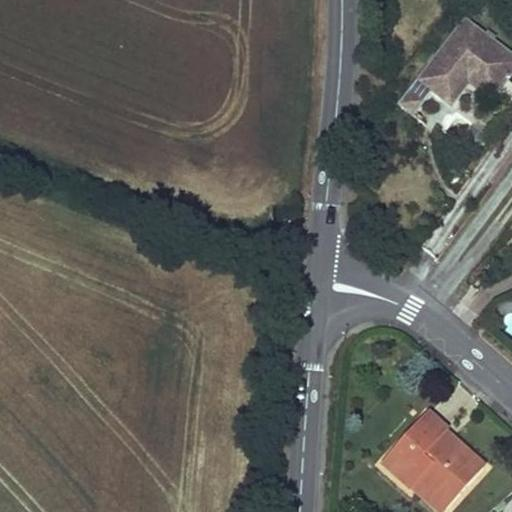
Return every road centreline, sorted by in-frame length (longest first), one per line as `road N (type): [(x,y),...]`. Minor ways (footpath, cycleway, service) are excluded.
road 1 (tertiary): [(342,0),(317,290)]
road 2 (residential): [(317,290),(400,303),(511,393)]
road 3 (tertiary): [(317,290),(300,511)]
